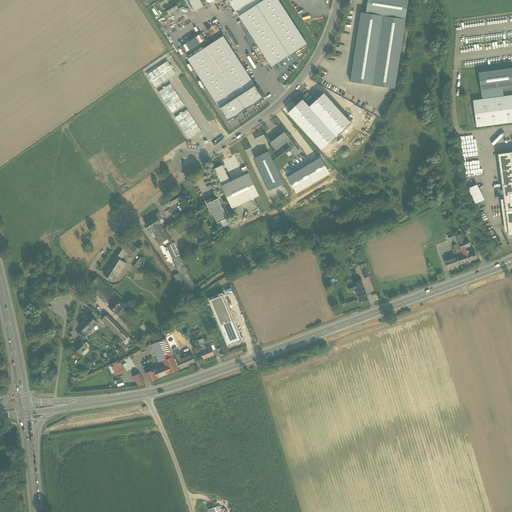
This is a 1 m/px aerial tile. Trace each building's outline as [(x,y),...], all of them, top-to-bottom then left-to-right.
[(189,0),(194,10),(203,6),(199,0),(189,0)] [(307,44),(278,0),(263,0),(239,16),(272,66),(307,44)] [(408,0),(367,0),(366,12),(405,19),(408,0)] [(168,14),(178,9),(176,5),(166,11),(168,14)] [(395,88),(405,19),(366,12),(361,12),(350,81),(395,88)] [(207,29),(210,35),(219,30),(216,24),(207,29)] [(201,33),(194,37),(198,44),(205,40),(201,33)] [(263,98),(223,36),(188,59),(228,121),(263,98)] [(180,47),(184,53),(191,49),(186,42),(180,47)] [(476,127),(511,122),(511,94),(503,96),(502,87),(511,85),(511,67),(479,72),(482,99),(473,100),(476,127)] [(186,111),(176,118),(158,88),(103,122),(133,172),(164,153),(158,143),(162,140),(167,149),(189,135),(185,129),(194,124),(186,111)] [(270,142),(276,150),(290,139),(284,131),(270,142)] [(332,154),(338,150),(332,142),(326,146),(332,154)] [(511,151),(498,153),(509,235),(511,234),(511,151)] [(269,189),(283,183),(268,152),(255,158),(269,189)] [(296,193),(329,173),(320,158),(286,178),(296,193)] [(249,173),(221,185),(231,208),(259,195),(249,173)] [(469,188),(476,203),(484,200),(477,184),(469,188)] [(222,201),(220,203),(218,198),(213,200),(214,201),(212,202),(212,201),(206,203),(211,213),(212,214),(213,214),(217,223),(217,222),(219,227),(223,225),(224,225),(231,221),(222,201)] [(156,216),(145,223),(150,230),(152,229),(160,224),(161,223),(161,224),(164,221),(158,213),(155,215),(156,216)] [(163,229),(160,224),(152,229),(157,236),(155,237),(159,244),(163,241),(165,244),(166,246),(173,243),(169,237),(163,229)] [(172,235),(166,227),(163,229),(169,237),(172,235)] [(459,246),(463,255),(469,253),(467,248),(470,246),(467,240),(464,241),(461,235),(461,234),(455,237),(459,246)] [(140,242),(130,236),(127,241),(137,248),(140,242)] [(458,247),(459,246),(455,237),(450,239),(451,246),(454,254),(460,252),(458,247)] [(137,248),(127,241),(121,249),(126,252),(132,256),(137,248)] [(173,243),(166,246),(165,244),(161,246),(160,246),(167,262),(172,260),(173,262),(178,273),(184,285),(187,292),(196,289),(177,249),(174,243),(173,243)] [(140,249),(137,248),(132,256),(134,258),(140,249)] [(121,249),(116,257),(121,260),(126,252),(121,249)] [(469,253),(463,255),(465,262),(477,258),(474,251),(469,253)] [(445,261),(447,268),(465,262),(463,255),(445,261)] [(121,260),(116,257),(110,267),(117,272),(119,273),(125,265),(126,266),(127,265),(126,264),(121,260)] [(141,257),(134,266),(140,270),(146,261),(141,257)] [(365,263),(360,265),(364,278),(370,276),(365,263)] [(117,272),(110,267),(104,275),(111,280),(117,272)] [(184,285),(178,273),(173,276),(181,287),(184,285)] [(104,282),(98,276),(89,285),(95,291),(104,282)] [(367,296),(361,280),(347,285),(349,292),(355,290),(358,299),(367,296)] [(114,293),(104,282),(95,291),(105,302),(114,293)] [(209,298),(207,298),(227,347),(244,340),(244,339),(243,339),(243,337),(241,337),(225,297),(226,297),(225,294),(224,294),(223,292),(216,295),(213,296),(209,298)] [(123,305),(116,298),(109,306),(115,313),(118,311),(121,308),(121,307),(123,305)] [(100,318),(93,312),(90,315),(96,321),(100,318)] [(90,315),(89,314),(84,319),(93,328),(98,323),(96,321),(90,315)] [(114,322),(107,314),(101,320),(108,327),(114,322)] [(93,328),(84,319),(78,325),(82,328),(87,333),(93,328)] [(125,333),(114,322),(108,327),(119,338),(125,333)] [(87,333),(82,328),(77,333),(83,339),(88,334),(87,333)] [(164,334),(168,343),(173,341),(174,341),(170,331),(164,334)] [(125,333),(119,338),(122,342),(128,337),(125,333)] [(157,338),(150,342),(152,345),(166,339),(163,333),(157,338)] [(128,337),(122,342),(128,348),(134,343),(128,337)] [(165,365),(175,361),(166,339),(152,345),(159,362),(163,361),(165,365)] [(81,341),(75,347),(81,354),(87,347),(81,341)] [(173,353),(177,351),(173,341),(168,343),(173,353)] [(201,352),(204,359),(214,355),(211,348),(206,350),(201,352)] [(192,354),(181,359),(179,353),(180,353),(179,351),(177,351),(173,353),(180,368),(180,369),(195,362),(192,354)] [(119,360),(111,364),(115,373),(118,377),(122,375),(121,372),(125,370),(119,360)] [(165,365),(146,373),(150,381),(178,369),(175,361),(165,365)] [(145,383),(139,373),(133,377),(138,385),(145,383)]
